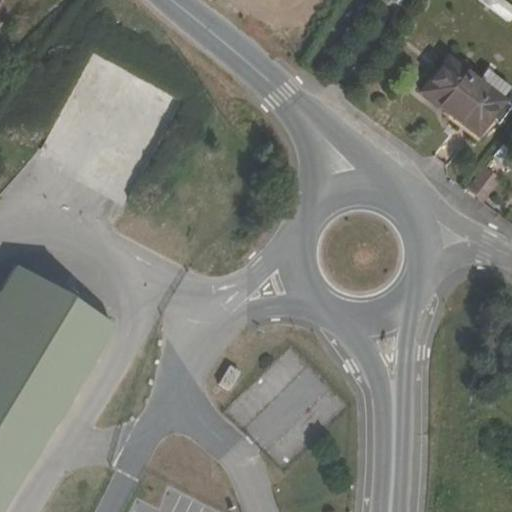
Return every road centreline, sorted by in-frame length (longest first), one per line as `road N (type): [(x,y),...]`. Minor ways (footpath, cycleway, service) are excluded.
road 1 (tertiary): [(400,511),(409,304)]
road 2 (tertiary): [(340,317),(370,356),(384,398),(382,511)]
road 3 (tertiary): [(172,0),(294,105)]
road 4 (tertiary): [(400,196),(294,105)]
road 5 (tertiary): [(311,211),(298,237),(300,277),(340,317)]
